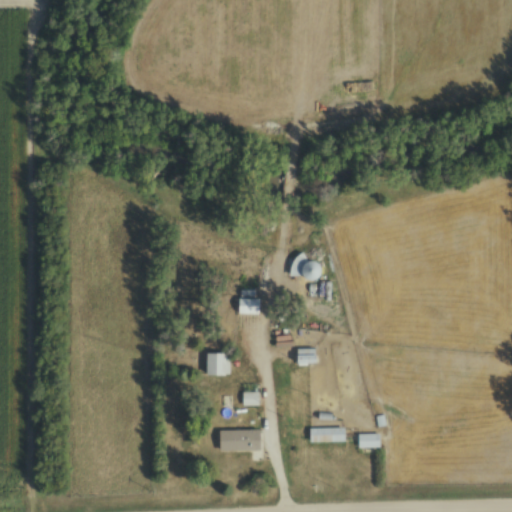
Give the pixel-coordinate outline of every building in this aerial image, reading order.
[(308,283),(320,273),(309,261),(297,272),(308,283)] [(236,315),(257,315),(257,300),(236,300),(236,315)] [(227,377),(227,355),(204,355),(204,377),(227,377)] [(307,429),(307,443),(343,443),(343,429),(307,429)] [(258,431),(216,431),(216,452),(258,452),(258,431)] [(356,435),(356,448),(378,448),(378,435),(356,435)]
